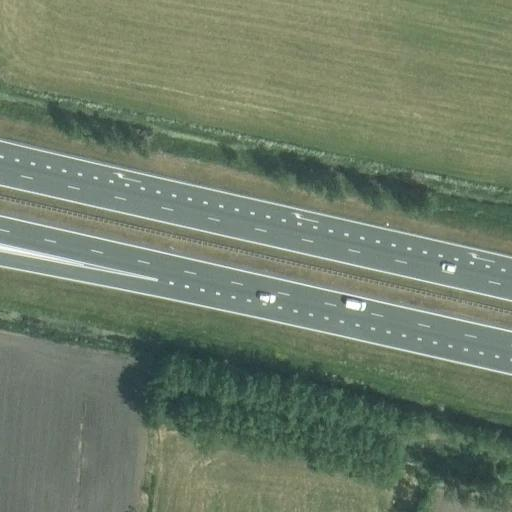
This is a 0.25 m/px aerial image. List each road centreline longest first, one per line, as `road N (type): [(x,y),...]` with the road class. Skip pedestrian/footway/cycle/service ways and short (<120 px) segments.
road 1 (trunk): [(511,287),(0,171)]
road 2 (trunk): [(157,266),(511,345)]
road 3 (trunk): [(0,230),(157,266)]
road 4 (trunk): [(0,246),(157,266)]
